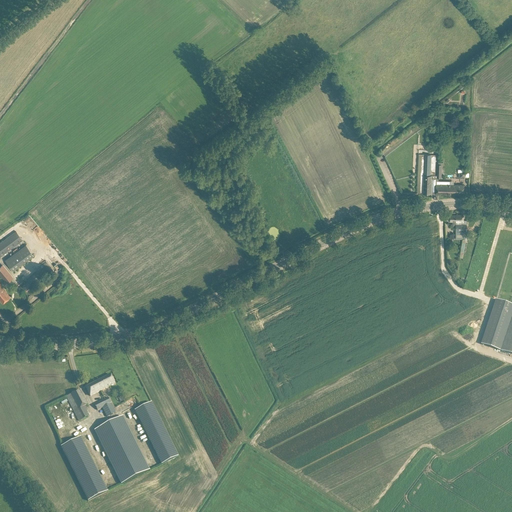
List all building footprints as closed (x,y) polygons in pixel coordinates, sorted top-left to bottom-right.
[(436,189),(436,194),(464,194),(465,184),(455,183),(455,181),(439,181),(439,178),(442,178),(443,165),(437,164),(437,175),(432,175),(432,173),(424,173),(423,193),(432,194),(432,193),(432,189),(436,189)] [(456,215),(449,214),(449,221),(452,221),(452,227),(456,227),(456,233),(456,239),(463,239),(464,231),(464,228),(460,228),(460,224),(457,224),(456,221),(456,215)] [(463,215),(456,215),(456,221),(457,224),(460,224),(460,228),(464,228),(464,231),(466,231),(467,220),(463,220),(463,215)] [(16,231),(0,242),(0,256),(23,240),(16,231)] [(26,244),(4,259),(12,270),(34,255),(26,244)] [(28,279),(48,263),(43,256),(19,274),(24,280),(22,281),(24,285),(29,281),(28,279)] [(0,273),(7,282),(12,277),(2,265),(0,267),(0,273)] [(0,299),(3,303),(10,297),(5,290),(2,286),(0,283),(0,299)] [(511,318),(511,305),(496,300),(481,345),(501,352),(501,351),(511,318)] [(511,354),(511,318),(501,351),(511,354)] [(115,384),(110,375),(86,387),(90,396),(115,384)] [(87,406),(80,390),(66,397),(79,421),(89,416),(84,407),(87,406)] [(108,398),(103,400),(94,405),(97,411),(102,408),(107,417),(116,413),(108,398)] [(161,465),(178,457),(151,403),(135,411),(161,465)] [(118,419),(99,428),(122,477),(142,467),(118,419)] [(82,437),(61,446),(86,501),(107,492),(82,437)]
